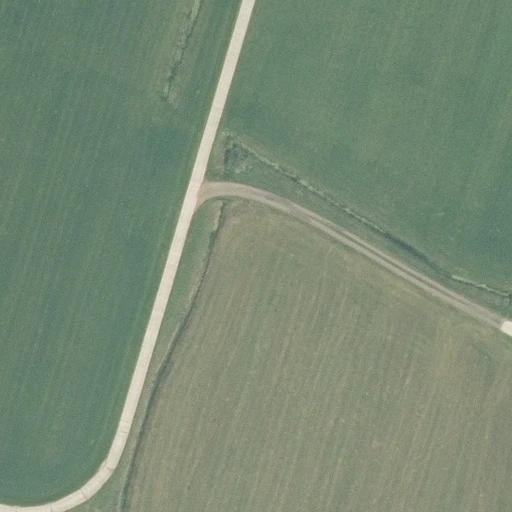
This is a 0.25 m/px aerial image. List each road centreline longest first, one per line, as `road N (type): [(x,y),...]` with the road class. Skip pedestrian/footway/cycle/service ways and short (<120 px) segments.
road 1 (track): [(49,511),(105,474),(121,443),(192,194),(247,192),(316,220),(511,330)]
road 2 (track): [(192,194),(250,0)]
